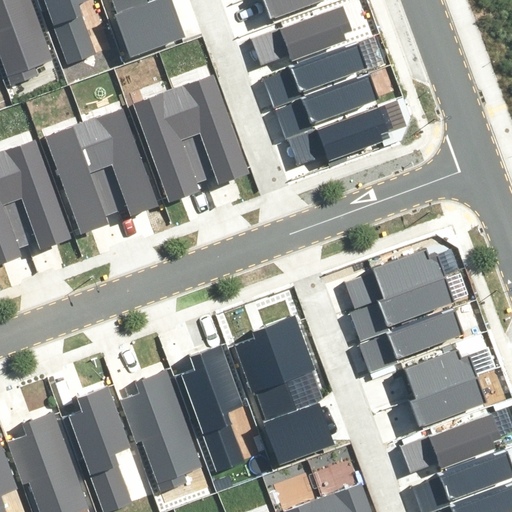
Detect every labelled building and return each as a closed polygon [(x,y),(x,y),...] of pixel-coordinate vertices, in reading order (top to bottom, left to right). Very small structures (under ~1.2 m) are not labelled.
[(0,0),(0,44),(12,78),(46,65),(43,59),(55,55),(34,0),(0,0)] [(46,0),(69,62),(95,52),(77,3),(84,0),(46,0)] [(112,0),(117,11),(112,13),(126,51),(186,29),(174,0),(148,0),(146,1),(145,0),(112,0)] [(264,0),(272,19),(322,0),(264,0)] [(341,0),(339,0),(277,24),(288,55),(343,34),(340,27),(350,24),(341,0)] [(357,39),(291,62),(301,87),(366,64),(357,39)] [(366,70),(301,93),(310,119),(375,96),(366,70)] [(214,74),(176,88),(206,169),(217,164),(222,178),(249,169),(214,74)] [(136,102),(170,194),(197,184),(193,174),(206,169),(176,88),(136,102)] [(381,104),(316,127),(325,152),(390,130),(381,104)] [(124,106),(87,120),(117,200),(128,196),(133,210),(159,201),(124,106)] [(46,134),(80,226),(108,216),(104,206),(117,200),(87,120),(46,134)] [(31,137),(0,147),(0,168),(23,231),(35,227),(40,241),(66,231),(31,137)] [(0,252),(14,247),(11,236),(23,231),(0,168),(0,252)] [(374,260),(385,293),(443,274),(434,248),(426,251),(423,244),(374,260)] [(385,293),(378,296),(387,322),(452,299),(443,274),(385,293)] [(394,325),(387,328),(396,353),(461,331),(452,305),(394,325)] [(266,416),(261,418),(275,456),(335,435),(321,397),(294,406),(282,373),(313,362),(294,310),(253,325),(257,334),(234,342),(252,389),(255,388),(266,416)] [(180,368),(216,463),(242,454),(223,404),(243,397),(221,337),(189,349),(194,362),(180,368)] [(408,362),(419,395),(477,375),(468,350),(459,353),(456,345),(408,362)] [(122,389),(158,485),(191,473),(189,467),(200,462),(163,362),(134,372),(138,382),(122,389)] [(419,395),(411,398),(420,423),(485,401),(477,375),(419,395)] [(68,414),(105,510),(131,500),(112,451),(132,443),(110,384),(78,396),(83,409),(68,414)] [(490,409),(432,428),(444,461),(493,445),(490,437),(499,434),(490,409)] [(7,437),(34,511),(81,511),(85,511),(48,410),(20,421),(23,431),(7,437)] [(0,511),(7,511),(0,491),(0,487),(19,481),(0,431),(0,511)] [(511,463),(506,446),(441,468),(449,494),(511,472),(511,463)] [(511,476),(449,499),(453,511),(492,511),(511,505),(511,476)] [(376,511),(364,478),(326,492),(333,511),(376,511)] [(286,506),(288,511),(333,511),(326,492),(286,506)]
